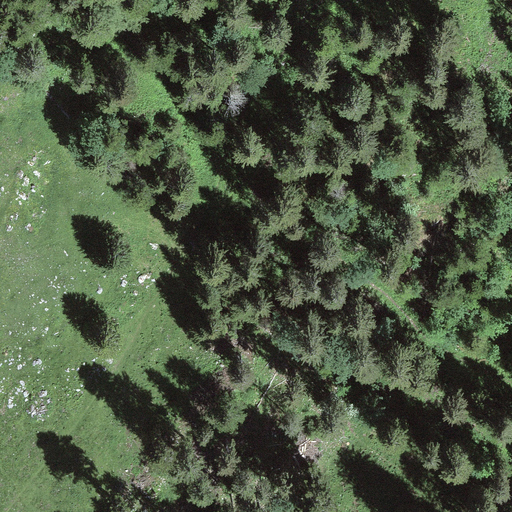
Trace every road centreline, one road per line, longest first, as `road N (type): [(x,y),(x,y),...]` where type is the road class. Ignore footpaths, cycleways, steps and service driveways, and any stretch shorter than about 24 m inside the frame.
road 1 (track): [(511,379),(313,253),(200,225)]
road 2 (track): [(1,511),(200,225)]
